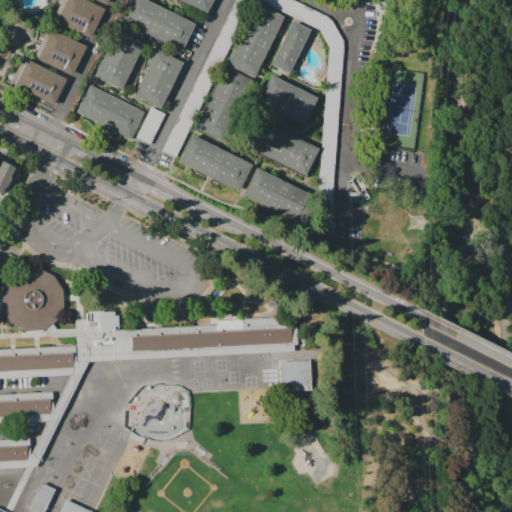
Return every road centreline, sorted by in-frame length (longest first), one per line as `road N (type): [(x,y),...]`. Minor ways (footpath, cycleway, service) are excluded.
road 1 (tertiary): [(63,151),(66,163),(127,196),(420,338)]
road 2 (tertiary): [(420,316),(198,201)]
